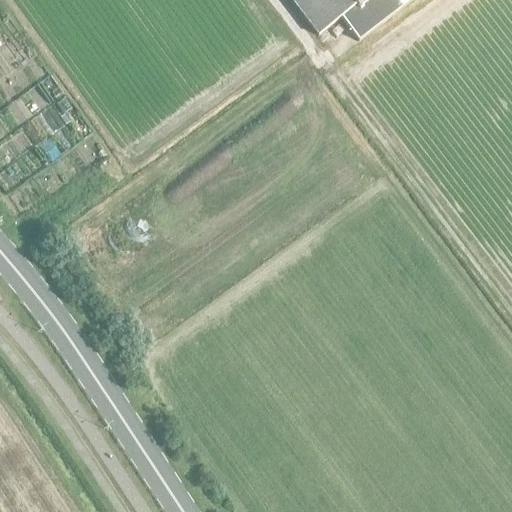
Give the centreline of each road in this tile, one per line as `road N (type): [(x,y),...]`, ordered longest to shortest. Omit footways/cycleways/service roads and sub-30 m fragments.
road 1 (track): [(274,0),(511,314)]
road 2 (tertiary): [(187,511),(122,409),(0,252)]
